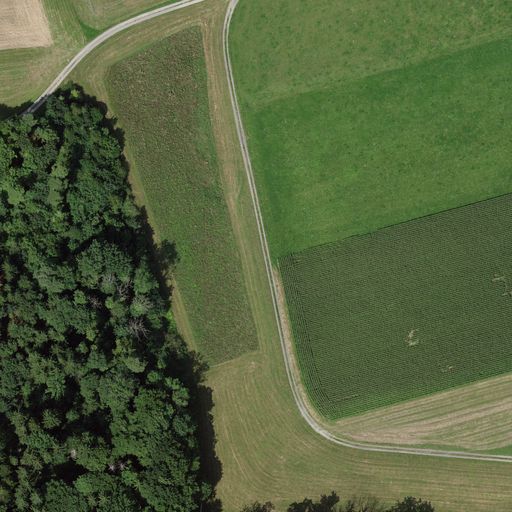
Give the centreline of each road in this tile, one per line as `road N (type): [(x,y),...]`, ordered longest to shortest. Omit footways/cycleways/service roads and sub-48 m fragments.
road 1 (track): [(511,460),(343,442),(303,411),(228,63),(239,0)]
road 2 (track): [(37,109),(70,243),(25,389),(0,416)]
road 3 (track): [(204,0),(99,43),(24,123),(0,134)]
